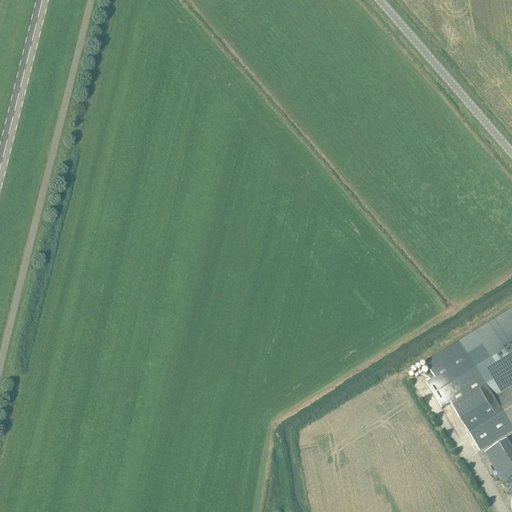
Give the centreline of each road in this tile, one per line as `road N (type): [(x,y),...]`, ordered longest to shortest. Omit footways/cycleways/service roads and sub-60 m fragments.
road 1 (unclassified): [(0,361),(90,0)]
road 2 (unclassified): [(511,153),(377,0)]
road 3 (secondary): [(0,157),(39,0)]
